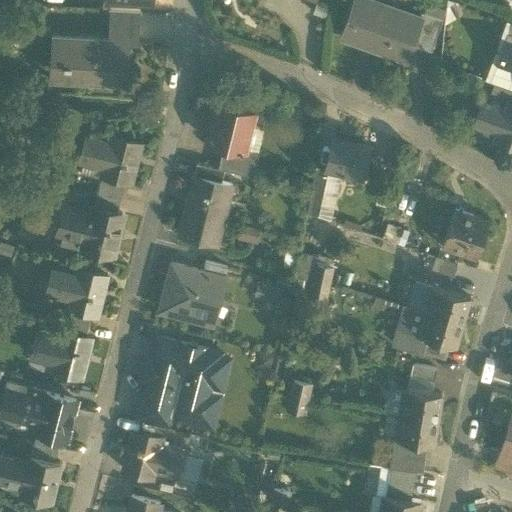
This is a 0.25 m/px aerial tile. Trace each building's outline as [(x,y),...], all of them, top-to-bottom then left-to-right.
[(355,0),(342,35),(406,59),(412,43),(419,23),(416,22),(388,11),(390,6),(372,0),(355,0)] [(123,39),(138,41),(140,9),(110,7),(108,37),(123,38),(123,39)] [(412,43),(431,50),(443,18),(421,9),(416,22),(419,23),(412,43)] [(68,77),(128,81),(129,62),(121,61),(123,39),(123,38),(108,37),(51,33),(50,59),(63,60),(62,64),(69,65),(68,77)] [(511,42),(505,40),(498,61),(511,66),(511,42)] [(49,76),(68,77),(69,65),(62,64),(63,60),(50,59),(49,76)] [(495,137),(511,143),(511,101),(508,100),(505,110),(484,102),(476,123),(497,130),(495,137)] [(224,143),(245,148),(245,147),(254,112),(217,103),(215,114),(213,114),(209,127),(211,127),(208,139),(224,143)] [(80,157),(83,158),(103,163),(101,172),(124,179),(130,180),(140,141),(111,134),(109,142),(86,136),(80,157)] [(325,166),(327,167),(339,170),(360,175),(368,143),(332,135),(325,164),(325,166)] [(224,143),(218,166),(224,167),(253,175),(259,150),(245,147),(245,148),(224,143)] [(403,174),(415,176),(420,152),(408,150),(403,174)] [(100,175),(101,172),(103,163),(83,158),(80,170),(100,175)] [(221,179),(224,167),(218,166),(196,160),(194,172),(221,179)] [(306,209),(316,212),(321,191),(327,167),(325,166),(325,164),(316,163),(310,189),(306,209)] [(334,194),(339,170),(327,167),(321,191),(334,194)] [(100,175),(96,192),(120,198),(124,179),(101,172),(100,175)] [(177,234),(218,243),(218,241),(211,240),(217,212),(225,214),(232,182),(221,179),(194,172),(192,172),(177,234)] [(328,216),(334,194),(321,191),(316,212),(328,216)] [(117,209),(120,198),(96,192),(93,203),(117,209)] [(83,243),(112,250),(122,210),(117,209),(93,203),(91,212),(68,206),(63,227),(86,233),(83,243)] [(441,243),(474,254),(487,217),(454,206),(441,243)] [(379,234),(408,244),(414,228),(382,217),(379,234)] [(432,266),(452,273),(456,262),(436,255),(432,266)] [(205,259),(202,269),(224,275),(227,264),(205,259)] [(171,262),(159,308),(202,319),(208,296),(218,299),(224,275),(202,269),(171,262)] [(325,263),(322,277),(341,283),(344,266),(325,263)] [(91,312),(95,313),(106,274),(78,266),(75,274),(52,268),(46,290),(71,297),(68,305),(91,312)] [(339,300),(341,283),(322,277),(319,296),(339,300)] [(410,303),(429,309),(436,284),(432,283),(418,278),(410,303)] [(255,292),(278,299),(281,287),(258,280),(255,292)] [(469,294),(436,284),(429,309),(462,319),(469,294)] [(208,296),(202,319),(212,322),(218,299),(208,296)] [(422,347),(425,335),(422,334),(429,309),(410,303),(406,302),(394,341),(421,349),(422,347)] [(68,305),(65,316),(88,322),(91,312),(68,305)] [(462,319),(429,309),(422,334),(425,335),(448,342),(454,343),(462,319)] [(85,335),(88,322),(65,316),(62,329),(85,335)] [(51,366),(79,374),(89,336),(85,335),(62,329),(59,338),(36,332),(31,353),(53,359),(51,366)] [(168,394),(164,410),(169,412),(202,420),(220,350),(158,335),(153,354),(147,352),(141,375),(147,377),(144,388),(168,394)] [(422,347),(445,354),(448,342),(425,335),(422,347)] [(202,420),(169,412),(168,415),(214,426),(233,354),(220,350),(202,420)] [(410,372),(433,377),(436,366),(413,360),(410,372)] [(302,372),(299,393),(318,396),(322,376),(302,372)] [(407,386),(434,390),(433,377),(410,372),(407,386)] [(60,435),(65,436),(75,397),(8,380),(0,410),(38,419),(36,428),(60,435)] [(407,386),(403,410),(437,416),(441,391),(434,390),(407,386)] [(168,394),(144,388),(137,416),(141,417),(165,423),(166,423),(168,415),(169,412),(164,410),(168,394)] [(316,411),(318,396),(299,393),(296,408),(316,411)] [(433,441),(437,416),(403,410),(399,435),(426,440),(433,441)] [(511,469),(511,454),(506,452),(511,433),(511,413),(494,464),(511,469)] [(139,427),(162,433),(165,423),(141,417),(139,427)] [(122,465),(152,473),(154,466),(176,472),(182,449),(160,444),(162,433),(139,427),(132,426),(122,465)] [(36,428),(33,440),(57,446),(60,435),(36,428)] [(399,435),(395,464),(415,467),(422,468),(426,440),(399,435)] [(54,458),(57,446),(33,440),(30,452),(54,458)] [(20,490),(49,497),(58,459),(54,458),(30,452),(28,460),(4,454),(0,470),(0,476),(22,482),(20,490)] [(410,495),(415,467),(395,464),(390,463),(386,491),(410,495)] [(273,484),(270,499),(287,502),(290,487),(273,484)] [(368,511),(382,511),(386,491),(373,489),(368,511)] [(386,491),(382,511),(417,511),(420,497),(410,495),(386,491)] [(173,511),(157,507),(159,500),(131,492),(125,511),(173,511)] [(284,511),(287,502),(270,499),(267,511),(284,511)]
